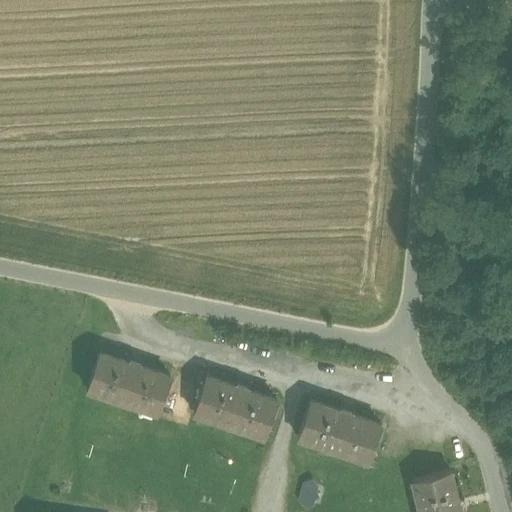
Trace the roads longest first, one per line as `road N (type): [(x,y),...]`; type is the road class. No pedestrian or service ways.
road 1 (residential): [(0,264),(400,344)]
road 2 (unclassified): [(432,0),(416,243),(400,344)]
road 3 (residential): [(400,344),(489,449),(508,511)]
